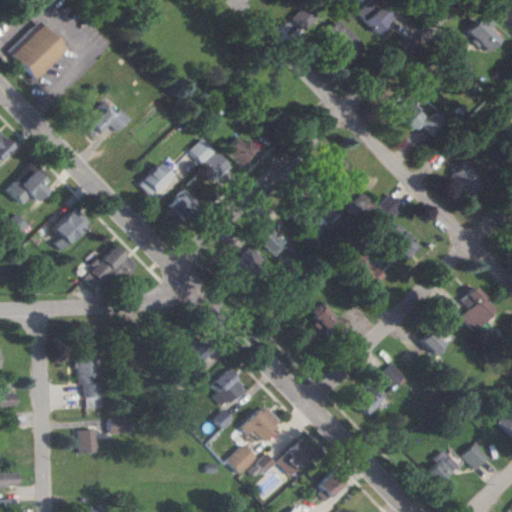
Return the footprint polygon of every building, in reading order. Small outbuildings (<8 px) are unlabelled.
[(363,0),(349,13),(369,34),(387,18),(370,0),(363,0)] [(310,18),(298,6),(286,18),(297,31),(310,18)] [(459,31),(481,52),(493,39),(483,30),(486,26),(474,14),(459,31)] [(314,35),(340,62),(357,46),(331,19),(314,35)] [(30,80),(62,50),(34,21),(3,51),(30,80)] [(444,67),(453,85),(469,77),(460,59),(444,67)] [(419,117),(402,100),(389,113),(406,130),(419,117)] [(126,119),(115,109),(111,113),(98,101),(91,109),(94,112),(81,125),(92,135),(104,123),(113,132),(126,119)] [(429,136),(441,123),(429,112),(417,125),(429,136)] [(0,156),(10,146),(0,137),(0,156)] [(244,139),(239,144),(232,137),(220,149),(236,167),(254,149),(244,139)] [(185,151),(198,164),(211,152),(198,139),(185,151)] [(354,174),(330,153),(318,166),(342,187),(354,174)] [(446,175),(466,196),(481,182),(461,160),(446,175)] [(16,204),(23,197),(28,202),(41,189),(36,185),(43,177),(27,162),(20,169),(25,173),(14,185),(10,181),(1,190),(16,204)] [(146,196),(167,176),(155,163),(134,183),(146,196)] [(195,203),(180,189),(163,206),(178,220),(195,203)] [(370,207),(357,192),(343,205),(357,219),(370,207)] [(373,206),(385,219),(399,207),(386,194),(373,206)] [(314,218),(300,203),(288,214),(301,229),(314,218)] [(47,229),(55,237),(49,243),(55,250),(85,223),(70,207),(47,229)] [(0,226),(13,238),(24,226),(11,213),(0,224),(0,226)] [(402,260),(415,247),(392,224),(379,237),(402,260)] [(251,238),(272,258),(288,240),(280,233),(275,238),(262,226),(251,238)] [(86,266),(88,268),(78,278),(87,288),(102,274),(111,284),(131,265),(110,244),(86,266)] [(260,257),(241,246),(228,268),(247,279),(260,257)] [(364,289),(377,277),(354,253),(341,265),(364,289)] [(455,300),(464,309),(456,317),(469,331),(492,310),(469,286),(455,300)] [(341,327),(318,306),(307,317),(330,339),(341,327)] [(432,357),(440,348),(435,342),(446,331),(435,321),(415,342),(432,357)] [(175,354),(188,367),(202,353),(189,340),(175,354)] [(93,349),(70,350),(72,384),(79,384),(80,408),(96,407),(93,349)] [(375,376),(387,388),(399,375),(388,363),(375,376)] [(207,396),(218,408),(239,387),(221,369),(204,385),(212,392),(207,396)] [(348,403),(362,415),(381,394),(368,382),(348,403)] [(235,428),(243,435),(246,431),(257,442),(276,423),(258,405),(235,428)] [(228,418),(218,409),(208,419),(218,429),(228,418)] [(104,433),(122,432),(122,417),(103,418),(104,433)] [(73,453),(91,452),(91,430),(72,430),(73,453)] [(286,476),(307,455),(293,441),(271,461),(286,476)] [(483,457),(470,443),(456,455),(469,470),(483,457)] [(221,460),(234,474),(251,458),(239,444),(221,460)] [(433,485),(452,464),(438,451),(419,472),(433,485)] [(251,463),(260,473),(271,463),(261,453),(251,463)] [(313,485),(323,497),(341,481),(331,469),(313,485)] [(0,485),(15,485),(14,472),(0,472),(0,485)] [(10,511),(11,499),(0,498),(0,511),(10,511)]
